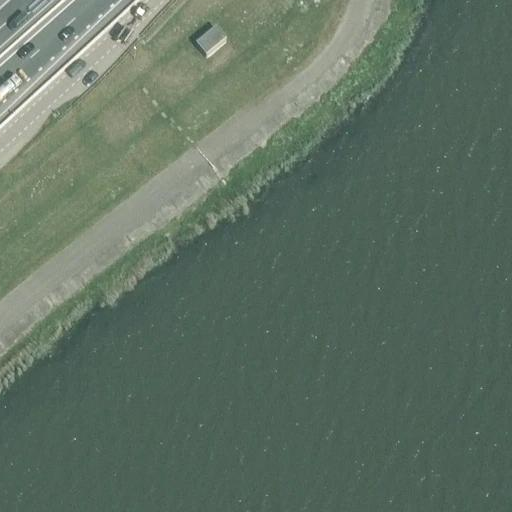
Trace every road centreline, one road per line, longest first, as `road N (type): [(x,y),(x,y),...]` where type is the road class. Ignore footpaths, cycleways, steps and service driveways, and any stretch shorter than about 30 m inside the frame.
road 1 (unclassified): [(0,145),(157,0)]
road 2 (motorway): [(0,86),(97,0)]
